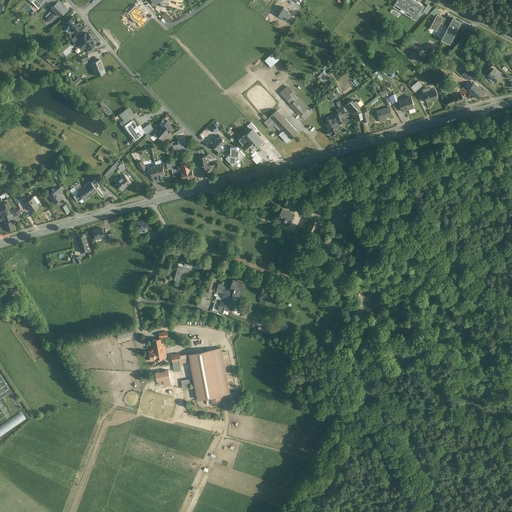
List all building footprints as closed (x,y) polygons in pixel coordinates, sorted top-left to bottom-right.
[(58,0),(54,4),(53,6),(52,5),(52,6),(53,8),(52,10),(54,12),(49,16),(47,18),(51,22),(61,12),(66,7),(58,0)] [(397,0),(394,4),(406,12),(413,0),(397,0)] [(413,0),(406,12),(417,19),(425,7),(414,0),(413,0)] [(429,4),(424,12),(428,14),(433,7),(429,4)] [(284,7),(279,15),(286,20),(287,20),(291,23),(293,20),(288,17),(291,13),(288,12),(289,10),(284,7)] [(462,22),(453,17),(451,21),(439,15),(437,14),(436,16),(430,28),(437,31),(441,23),(448,27),(441,40),(450,45),(462,22)] [(69,15),(62,21),(65,23),(71,17),(69,15)] [(71,17),(65,23),(72,32),(73,31),(74,32),(81,26),(79,23),(79,22),(76,19),(75,19),(73,16),(71,17)] [(86,33),(79,39),(79,40),(84,47),(85,46),(88,49),(94,45),(95,44),(90,37),(91,36),(87,32),(86,33)] [(265,59),(270,67),(279,60),(274,52),(265,59)] [(99,59),(90,62),(96,75),(105,72),(99,59)] [(491,66),(487,70),(490,72),(488,74),(491,76),(488,79),(493,83),(500,75),(491,66)] [(466,70),(462,74),(469,80),(473,75),(466,70)] [(82,79),(79,76),(74,82),(77,85),(82,79)] [(418,81),(411,87),(415,92),(422,86),(418,81)] [(474,83),(468,89),(478,99),(484,93),(474,83)] [(449,86),(447,87),(448,89),(445,90),(447,94),(455,90),(453,85),(449,87),(449,86)] [(288,86),(280,93),(304,119),(312,112),(288,86)] [(423,93),(426,102),(437,98),(435,90),(423,93)] [(333,93),(329,98),(333,102),(337,97),(333,93)] [(391,95),(388,97),(392,103),(397,102),(395,93),(391,95)] [(453,96),(445,99),(449,106),(456,103),(457,104),(464,101),(461,94),(454,97),(453,96)] [(411,97),(399,101),(403,113),(411,111),(410,108),(414,107),(411,97)] [(345,105),(353,114),(358,109),(358,108),(361,106),(356,100),(354,101),(352,99),(345,105)] [(12,107),(9,105),(9,103),(5,101),(3,105),(10,110),(10,111),(13,113),(16,108),(13,106),(12,107)] [(342,106),(336,109),(339,115),(345,112),(342,106)] [(130,136),(134,141),(139,138),(139,139),(144,135),(143,134),(145,132),(143,128),(140,124),(138,126),(133,119),(132,119),(131,117),(134,114),(134,113),(129,107),(119,113),(124,120),(123,120),(126,124),(124,125),(131,135),(130,136)] [(390,107),(376,111),(380,122),(387,119),(386,116),(392,115),(390,107)] [(277,110),(264,122),(270,128),(277,122),(284,130),(279,134),(287,142),(298,132),(277,110)] [(328,128),(326,130),(328,135),(339,129),(336,124),(341,122),(338,115),(325,122),(328,128)] [(168,120),(162,126),(168,131),(173,127),(170,124),(171,123),(168,120)] [(150,123),(143,128),(145,132),(147,135),(153,128),(150,123)] [(214,124),(210,128),(215,132),(219,129),(214,124)] [(253,124),(246,131),(250,135),(257,129),(253,124)] [(161,139),(168,131),(162,126),(159,130),(157,128),(154,131),(156,132),(155,133),(158,136),(161,139)] [(219,136),(211,143),(221,152),(225,149),(221,146),(225,142),(219,136)] [(251,136),(242,143),(249,151),(257,143),(251,136)] [(230,154),(225,159),(233,166),(237,162),(235,161),(238,158),(240,160),(245,155),(237,147),(230,147),(230,154)] [(185,148),(178,150),(180,158),(187,156),(185,148)] [(206,154),(197,157),(201,169),(210,167),(206,154)] [(182,171),(192,168),(189,159),(179,162),(182,171)] [(166,162),(168,170),(171,169),(170,167),(175,165),(174,160),(166,162)] [(141,161),(137,164),(141,171),(146,168),(141,161)] [(163,163),(156,165),(159,177),(165,176),(162,167),(164,167),(163,163)] [(156,165),(148,167),(149,171),(151,170),(154,183),(160,181),(159,177),(156,165)] [(182,171),(181,171),(183,179),(194,177),(192,168),(182,171)] [(121,177),(115,182),(121,189),(124,186),(125,187),(131,183),(123,173),(120,175),(121,177)] [(90,181),(77,191),(83,198),(96,189),(90,181)] [(57,188),(50,194),(53,199),(55,202),(63,197),(61,193),(58,189),(57,188)] [(32,197),(24,202),(31,211),(39,206),(37,203),(33,197),(32,197)] [(282,208),(278,217),(291,222),(292,218),(293,219),(294,217),(293,216),(294,213),(282,208)] [(9,214),(2,216),(6,231),(14,228),(12,220),(11,220),(9,214)] [(319,221),(312,218),(307,229),(314,232),(319,221)] [(146,219),(137,222),(139,230),(143,228),(144,232),(149,230),(146,219)] [(101,228),(92,231),(94,238),(103,236),(101,228)] [(85,233),(75,236),(80,252),(90,250),(85,233)] [(190,265),(183,263),(183,265),(178,264),(178,265),(174,278),(180,279),(183,270),(193,273),(194,267),(198,267),(199,262),(196,262),(196,260),(191,259),(190,265)] [(214,267),(212,274),(218,276),(221,270),(214,267)] [(220,284),(218,290),(224,292),(219,309),(224,311),(225,309),(229,310),(231,304),(228,303),(231,294),(239,297),(243,283),(236,280),(236,282),(233,281),(230,287),(220,284)] [(258,330),(274,334),(275,330),(259,325),(258,330)] [(132,327),(117,331),(118,338),(134,334),(132,327)] [(161,338),(152,340),(154,347),(152,348),(152,351),(149,351),(150,357),(149,357),(150,360),(154,360),(154,359),(156,358),(157,360),(160,360),(160,358),(166,357),(164,345),(162,345),(161,338)] [(221,348),(211,350),(219,396),(229,394),(221,348)] [(211,350),(189,354),(191,361),(198,400),(219,396),(211,350)] [(189,354),(179,355),(180,360),(179,361),(179,363),(191,361),(189,354)] [(168,370),(155,372),(157,381),(163,380),(170,379),(168,370)] [(0,436),(22,422),(20,420),(18,422),(15,418),(0,427),(0,436)]
